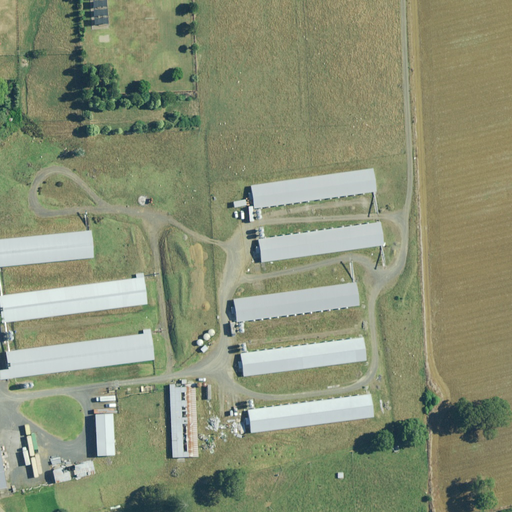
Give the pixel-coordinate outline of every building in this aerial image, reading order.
[(367,172),(248,189),(251,211),(370,193),(367,172)] [(253,245),(257,268),(381,249),(378,226),(253,245)] [(86,234),(0,243),(0,267),(88,259),(86,234)] [(138,281),(0,301),(0,328),(142,307),(138,281)] [(230,303),(234,326),(352,308),(349,285),(230,303)] [(207,333),(207,334),(206,334),(205,334),(204,334),(203,334),(203,335),(202,336),(202,337),(202,338),(202,339),(203,339),(203,340),(204,340),(205,340),(206,340),(207,340),(208,340),(208,339),(209,339),(209,338),(209,337),(209,336),(210,336),(211,336),(212,336),(212,335),(213,335),(213,334),(213,333),(213,332),(213,331),(212,330),(211,330),(211,329),(210,329),(209,330),(208,330),(207,331),(207,332),(207,333)] [(150,334),(1,353),(4,372),(0,372),(0,385),(154,365),(150,334)] [(353,340),(236,356),(239,377),(356,362),(353,340)] [(207,348),(204,345),(199,350),(202,353),(207,348)] [(167,389),(167,462),(194,462),(194,389),(167,389)] [(363,396),(245,412),(248,434),(366,418),(363,396)] [(114,455),(111,414),(93,415),(96,456),(114,455)] [(61,468),(51,471),(55,484),(74,479),(73,476),(75,475),(76,478),(94,474),(91,462),(73,466),(74,471),(72,471),(62,474),(61,468)] [(29,471),(22,472),(23,476),(21,476),(22,480),(30,479),(29,471)]
